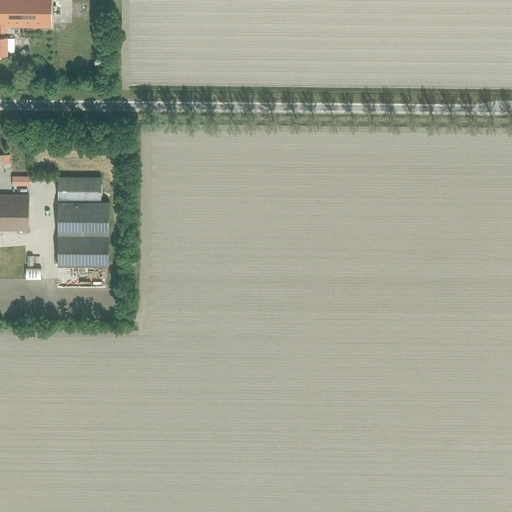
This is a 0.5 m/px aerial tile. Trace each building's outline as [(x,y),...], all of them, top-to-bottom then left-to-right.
[(51,27),(51,0),(0,0),(0,54),(7,55),(7,36),(6,36),(6,26),(51,27)] [(10,154),(0,153),(0,163),(5,164),(10,164),(10,154)] [(29,185),(30,176),(12,176),(12,185),(29,185)] [(58,245),(109,245),(109,201),(101,201),(101,177),(58,176),(58,245)] [(0,229),(28,230),(29,194),(0,194),(0,229)] [(109,265),(109,245),(58,245),(57,265),(109,265)] [(29,266),(29,278),(44,278),(44,267),(29,266)]
